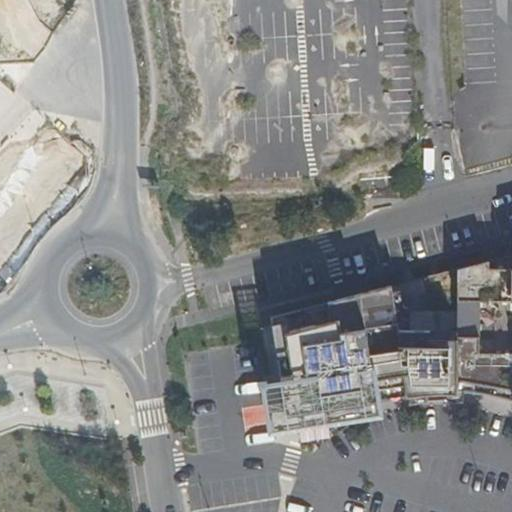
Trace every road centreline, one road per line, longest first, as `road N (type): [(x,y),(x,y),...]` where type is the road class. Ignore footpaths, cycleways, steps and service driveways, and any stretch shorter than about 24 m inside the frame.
road 1 (residential): [(189,280),(511,191)]
road 2 (secondary): [(108,0),(118,77),(116,170)]
road 3 (residential): [(148,387),(167,511)]
